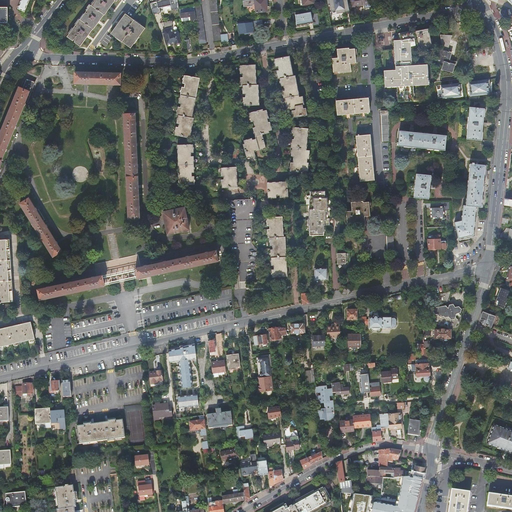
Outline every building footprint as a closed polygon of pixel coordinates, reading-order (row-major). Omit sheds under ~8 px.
[(24,12),(30,0),(20,0),(19,4),(20,4),(18,8),(24,12)] [(88,9),(81,20),(80,19),(67,37),(73,41),(74,40),(76,41),(75,42),(80,46),(92,29),(93,30),(94,28),(103,15),(104,15),(115,0),(116,1),(116,0),(95,0),(92,5),(91,5),(88,9)] [(176,0),(166,0),(154,3),(151,4),(153,14),(160,13),(159,8),(170,6),(171,10),(178,9),(176,0)] [(220,35),(216,0),(209,0),(214,42),(221,41),(220,35)] [(266,0),(250,0),(243,1),(244,7),(253,6),(253,5),(255,5),(257,12),(267,11),(266,0)] [(348,0),(327,0),(329,5),(331,4),(332,11),(337,10),(337,14),(350,11),(348,0)] [(196,20),(199,45),(206,44),(201,6),(194,7),(196,20)] [(194,7),(179,9),(180,18),(190,16),(191,21),(196,20),(194,7)] [(312,12),(296,14),(297,26),(314,23),(312,12)] [(125,14),(111,34),(130,48),(134,43),(145,28),(125,14)] [(245,29),(245,31),(263,29),(262,19),(245,22),(244,20),(238,21),(239,29),(245,29)] [(172,21),(163,23),(165,30),(164,30),(162,33),(166,46),(175,43),(175,45),(177,45),(180,45),(180,43),(181,43),(181,42),(178,32),(173,33),(171,27),(173,25),(172,21)] [(396,67),(413,66),(412,49),(415,48),(431,45),(428,30),(394,36),(395,49),(396,67)] [(437,64),(443,66),(442,70),(453,73),(455,65),(449,63),(452,53),(448,51),(450,42),(452,36),(440,35),(440,36),(441,38),(441,40),(441,42),(441,43),(441,44),(441,46),(441,48),(440,50),(441,50),(437,64)] [(337,49),(338,58),(332,58),(333,73),(339,72),(339,73),(351,72),(350,63),(356,62),(354,49),(349,49),(349,48),(337,49)] [(396,67),(395,49),(381,50),(381,53),(382,72),(385,71),(396,71),(396,67)] [(290,55),(276,58),(277,63),(275,63),(276,67),(278,66),(279,70),(276,70),(278,79),(280,78),(282,87),(284,86),(285,90),(282,90),(284,98),(285,98),(288,110),(291,109),(292,113),(295,112),(296,117),(307,115),(306,108),(296,110),(296,106),(304,105),(303,96),(299,97),(298,88),(290,90),(289,85),(297,83),(295,75),(293,75),(290,55)] [(256,65),(242,65),(243,70),(240,70),(240,74),(243,74),(243,77),(240,77),(241,81),(243,81),(243,86),(245,86),(245,90),(243,90),(243,94),(245,94),(246,97),(243,97),(243,101),(246,101),(246,106),(259,105),(259,96),(251,97),(251,93),(259,93),(258,84),(257,85),(256,76),(249,77),(248,73),(256,73),(256,65)] [(413,66),(396,67),(396,71),(385,71),(385,86),(397,86),(398,87),(398,102),(413,101),(412,85),(418,84),(428,84),(428,83),(428,79),(429,79),(428,78),(427,78),(426,65),(416,66),(413,66)] [(121,73),(75,72),(75,83),(120,85),(121,73)] [(200,78),(187,75),(186,80),(183,80),(183,83),(185,84),(184,87),(182,87),(179,103),(181,103),(181,107),(178,106),(177,110),(180,110),(179,115),(181,115),(180,120),(178,120),(177,123),(179,123),(179,127),(176,127),(176,130),(178,131),(177,135),(184,137),(190,138),(192,129),(184,128),(185,125),(193,126),(194,118),(192,117),(194,109),(187,108),(187,104),(195,106),(198,89),(190,88),(191,85),(198,86),(200,78)] [(22,89),(30,91),(31,92),(35,82),(26,79),(22,89)] [(490,79),(467,82),(469,96),(490,95),(490,79)] [(460,83),(441,85),(442,98),(461,96),(460,83)] [(0,164),(30,91),(22,89),(19,87),(0,134),(0,164)] [(336,101),(337,115),(370,112),(368,98),(336,101)] [(480,108),(474,108),(470,107),(467,139),(482,141),(485,109),(480,108)] [(263,109),(251,112),(252,117),(250,118),(251,122),(254,121),(255,127),(253,128),(254,131),(256,131),(258,135),(255,136),(256,140),(259,150),(261,149),(260,147),(265,146),(262,134),(269,132),(269,131),(272,130),(270,121),(261,124),(260,120),(269,118),(267,110),(263,110),(263,109)] [(135,114),(124,114),(128,219),(140,218),(135,114)] [(308,128),(295,127),(295,132),(292,132),(292,135),(294,135),(294,139),(292,139),(291,142),(294,143),(293,148),(294,148),(294,152),(292,152),(291,156),(294,156),(293,163),(291,162),(290,167),(293,167),(292,172),(305,173),(305,171),(308,171),(309,163),(300,162),(300,158),(309,159),(310,150),(307,150),(307,140),(300,140),(300,136),(308,137),(308,128)] [(445,151),(447,136),(400,131),(399,142),(397,142),(397,145),(398,145),(445,151)] [(356,135),(360,181),(374,180),(370,134),(356,135)] [(256,156),(254,151),(253,147),(255,147),(253,141),(252,138),(244,140),(245,143),(243,144),(246,156),(251,154),(252,157),(256,156)] [(191,149),(191,144),(184,144),(177,145),(178,156),(178,173),(185,173),(186,173),(186,176),(185,177),(178,177),(179,185),(185,185),(192,185),(192,180),(195,179),(195,176),(192,176),(192,173),(195,173),(194,156),(192,156),(191,153),(194,152),(194,149),(191,149)] [(462,221),(455,222),(459,239),(473,235),(476,207),(481,207),(485,165),(475,164),(475,163),(473,162),(472,164),(470,163),(466,206),(464,205),(462,221)] [(237,167),(223,167),(223,172),(221,173),(221,176),(223,176),(224,179),(221,179),(221,183),(224,183),(224,188),(238,187),(237,179),(230,179),(230,176),(237,175),(237,167)] [(431,176),(417,174),(414,197),(429,199),(431,176)] [(283,195),(288,194),(288,181),(279,182),(279,190),(276,190),(275,182),(267,182),(268,195),(273,195),(273,198),(276,198),(276,195),(280,195),(280,197),(283,197),(283,195)] [(310,196),(310,199),(309,199),(310,213),(310,220),(309,220),(309,225),(310,225),(310,228),(310,236),(324,235),(324,225),(325,225),(325,220),(326,220),(326,219),(326,211),(327,211),(327,198),(325,198),(325,191),(310,192),(310,196)] [(62,252),(29,198),(20,204),(53,257),(62,252)] [(229,200),(233,276),(236,276),(239,275),(240,282),(243,282),(250,281),(251,281),(253,280),(254,279),(254,277),(254,276),(255,275),(255,274),(255,273),(254,271),(254,270),(255,269),(255,268),(256,266),(257,263),(257,261),(258,259),(258,256),(258,255),(258,253),(258,251),(257,250),(256,249),(255,247),(253,246),(253,245),(252,244),(252,243),(252,242),(251,241),(251,240),(251,238),(252,234),(253,230),(252,228),(252,226),(252,225),(253,223),(254,222),(255,221),(255,219),(256,217),(256,216),(256,215),(255,214),(254,213),(254,211),(255,209),(255,208),(256,207),(256,205),(256,201),(255,200),(254,199),(253,199),(252,199),(251,199),(250,199),(234,200),(233,201),(232,201),(231,201),(230,200),(229,200)] [(352,202),(352,211),(347,212),(348,226),(354,225),(354,226),(365,225),(364,216),(370,216),(368,202),(363,202),(363,201),(352,202)] [(444,206),(431,207),(431,219),(445,219),(444,206)] [(185,208),(163,212),(164,218),(166,217),(168,228),(167,228),(168,234),(189,230),(185,208)] [(283,217),(269,217),(269,222),(267,223),(267,226),(269,226),(270,229),(267,230),(268,233),(270,233),(270,238),(272,238),(272,242),(270,243),(270,246),(273,246),(273,249),(270,249),(270,253),(273,253),(274,262),(271,263),(271,266),(274,266),(274,270),(271,270),(272,273),(274,273),(274,278),(288,277),(287,269),(280,269),(279,266),(287,265),(286,249),(279,249),(278,245),(286,245),(286,237),(284,237),(283,229),(275,229),(275,226),(283,225),(283,217)] [(429,251),(446,249),(445,242),(440,243),(440,236),(434,237),(435,241),(427,242),(429,251)] [(299,237),(297,237),(298,250),(299,250),(306,249),(305,242),(299,242),(299,237)] [(9,239),(0,239),(0,303),(1,303),(1,302),(13,302),(9,239)] [(216,251),(135,268),(138,278),(218,261),(216,251)] [(347,253),(338,253),(339,263),(347,263),(347,253)] [(506,284),(510,285),(510,283),(511,284),(511,282),(511,279),(511,264),(509,265),(506,279),(502,279),(503,275),(498,274),(498,276),(494,275),(494,278),(493,277),(492,282),(506,284)] [(327,268),(315,268),(315,280),(328,279),(327,268)] [(102,276),(38,290),(40,300),(104,286),(102,276)] [(343,295),(351,294),(351,286),(343,288),(343,295)] [(501,288),(495,305),(503,308),(510,291),(501,288)] [(427,309),(424,318),(430,325),(438,324),(440,326),(444,325),(445,327),(446,327),(448,329),(455,327),(458,319),(456,316),(457,312),(460,312),(462,308),(459,305),(456,306),(453,303),(449,304),(448,308),(446,305),(442,306),(443,301),(439,302),(438,306),(427,309)] [(357,309),(347,309),(348,319),(357,319),(357,309)] [(483,324),(491,327),(495,316),(493,315),(494,313),(491,312),(490,314),(483,311),(481,320),(483,324)] [(369,319),(369,324),(369,328),(391,328),(391,327),(395,327),(396,325),(396,319),(395,318),(391,318),(391,317),(379,317),(379,313),(374,313),(374,317),(369,317),(369,319)] [(0,329),(0,347),(35,339),(31,322),(0,329)] [(331,327),(326,327),(327,338),(335,338),(336,342),(337,342),(340,342),(339,322),(334,323),(334,324),(335,326),(331,327)] [(290,324),(291,334),(303,333),(305,333),(304,324),(303,324),(303,323),(290,324)] [(269,329),(270,341),(281,339),(281,335),(286,335),(285,328),(280,329),(280,327),(269,329)] [(446,329),(445,327),(442,327),(440,329),(440,330),(436,330),(435,338),(441,338),(446,338),(451,338),(451,330),(446,330),(446,329)] [(258,336),(259,344),(267,343),(266,334),(258,336)] [(349,347),(362,347),(362,334),(349,334),(349,347)] [(312,336),(312,346),(325,345),(324,335),(312,336)] [(169,363),(179,362),(190,360),(197,360),(195,343),(168,349),(169,363)] [(424,347),(424,344),(420,344),(420,354),(411,354),(411,360),(424,359),(424,349),(424,347)] [(429,359),(433,358),(433,353),(429,353),(429,349),(425,349),(424,349),(424,359),(429,359)] [(226,355),(228,370),(237,369),(237,367),(240,367),(239,354),(226,355)] [(265,357),(259,358),(262,378),(272,376),(271,368),(269,357),(265,357)] [(429,363),(429,359),(415,360),(415,364),(411,364),(411,371),(415,371),(416,376),(423,376),(423,379),(424,381),(425,382),(427,382),(429,381),(430,379),(430,369),(429,369),(429,363)] [(225,360),(211,362),(213,377),(227,376),(225,360)] [(391,371),(381,372),(382,383),(387,382),(388,382),(391,382),(392,382),(392,379),(399,378),(397,368),(390,369),(391,371)] [(149,373),(151,384),(158,384),(158,382),(163,381),(162,371),(149,373)] [(315,385),(313,371),(312,371),(306,371),(308,385),(315,385)] [(370,392),(369,373),(360,374),(361,382),(360,382),(360,386),(361,386),(362,392),(370,392)] [(262,378),(263,392),(273,391),(272,376),(262,378)] [(64,401),(72,400),(71,391),(69,380),(66,380),(66,381),(62,382),(63,392),(64,401)] [(59,382),(50,382),(51,389),(49,389),(49,394),(56,393),(56,391),(60,391),(59,382)] [(339,382),(331,383),(332,389),(332,392),(336,391),(336,394),(349,393),(349,387),(347,387),(343,388),(343,386),(343,384),(340,384),(339,382)] [(381,395),(380,382),(370,383),(371,396),(381,395)] [(32,384),(23,384),(23,387),(16,387),(17,396),(20,396),(20,394),(28,394),(28,396),(32,396),(32,384)] [(318,419),(323,419),(323,417),(324,417),(325,417),(325,419),(331,419),(331,415),(335,415),(334,407),(334,406),(334,404),(333,402),(333,400),(330,400),(330,395),(333,395),(332,392),(332,389),(326,389),(326,386),(323,386),(318,387),(315,387),(316,403),(320,402),(320,403),(324,402),(325,408),(321,408),(321,410),(317,411),(318,413),(318,419)] [(197,394),(178,396),(179,408),(199,405),(197,394)] [(154,419),(173,416),(171,407),(169,408),(168,404),(159,405),(158,404),(155,404),(156,406),(153,407),(154,419)] [(0,421),(9,421),(9,406),(3,406),(3,408),(0,407),(0,421)] [(281,416),(280,406),(269,408),(269,411),(268,412),(269,419),(274,418),(274,417),(277,417),(281,416)] [(51,424),(50,412),(50,409),(35,410),(36,425),(51,424)] [(232,426),(231,412),(221,413),(221,409),(216,410),(217,414),(207,415),(209,429),(232,426)] [(65,422),(65,419),(65,411),(50,412),(51,424),(65,422)] [(400,412),(388,414),(389,427),(389,429),(390,428),(392,430),(394,429),(395,428),(402,427),(400,412)] [(359,427),(371,426),(370,414),(352,416),(353,419),(354,429),(359,428),(359,427)] [(389,427),(388,414),(379,415),(380,424),(376,425),(376,427),(371,427),(372,431),(373,442),(381,440),(380,431),(384,430),(384,428),(389,427)] [(200,421),(198,421),(198,426),(199,430),(201,430),(202,437),(207,436),(205,418),(200,419),(200,421)] [(354,431),(354,429),(353,419),(340,421),(341,432),(354,431)] [(421,421),(410,419),(408,433),(421,435),(421,430),(420,430),(421,421)] [(125,438),(123,420),(116,421),(116,420),(108,421),(108,422),(92,424),(92,423),(84,424),(84,425),(77,426),(80,444),(125,438)] [(487,442),(511,452),(511,430),(495,424),(487,442)] [(245,426),(236,427),(238,441),(241,440),(241,437),(246,436),(246,440),(251,439),(254,439),(253,430),(245,431),(245,426)] [(275,433),(263,435),(264,446),(273,444),(272,442),(276,441),(276,443),(280,443),(279,431),(275,432),(275,433)] [(311,464),(322,459),(320,438),(320,437),(320,435),(317,435),(318,445),(319,452),(316,453),(315,452),(312,454),(312,455),(307,458),(311,464)] [(202,442),(205,453),(210,452),(207,440),(202,442)] [(299,440),(285,442),(287,452),(292,451),(291,450),(300,448),(299,440)] [(237,449),(221,453),(223,462),(240,457),(237,449)] [(0,465),(12,465),(11,450),(6,450),(6,451),(0,451),(0,465)] [(390,454),(387,454),(387,461),(388,461),(393,462),(393,459),(399,460),(402,451),(391,450),(390,454)] [(368,484),(382,485),(383,478),(383,473),(394,474),(394,477),(403,477),(406,477),(406,473),(406,471),(400,471),(398,469),(396,469),(394,469),(384,468),(384,466),(387,467),(388,461),(387,461),(387,454),(379,454),(379,472),(368,471),(368,477),(368,484)] [(148,455),(135,457),(136,467),(141,466),(144,466),(150,465),(148,455)] [(251,462),(241,463),(241,467),(242,475),(259,473),(257,463),(256,455),(250,456),(251,462)] [(300,461),(304,469),(311,465),(311,464),(307,458),(300,461)] [(257,463),(259,473),(259,476),(268,475),(267,468),(267,462),(266,462),(257,463)] [(341,462),(336,464),(339,482),(341,493),(347,493),(353,494),(351,482),(345,482),(344,477),(341,462)] [(267,468),(268,475),(270,488),(284,480),(282,471),(274,472),(274,468),(267,468)] [(414,511),(415,508),(418,498),(423,478),(412,477),(403,477),(398,506),(371,502),(373,496),(364,495),(353,494),(349,511),(414,511)] [(145,481),(138,482),(140,496),(145,496),(147,495),(148,495),(153,495),(152,485),(146,485),(145,481)] [(76,511),(76,507),(76,501),(77,501),(76,493),(75,493),(74,486),(69,487),(69,486),(66,486),(66,487),(56,488),(59,510),(57,510),(57,511),(76,511)] [(272,511),(313,511),(331,503),(323,488),(293,505),(291,501),(286,504),(286,505),(272,511)] [(467,511),(470,491),(452,488),(451,497),(450,501),(450,504),(449,509),(448,511),(467,511)] [(7,508),(15,507),(15,505),(26,503),(25,492),(6,494),(6,499),(6,500),(6,501),(7,508)] [(234,495),(222,496),(223,501),(223,504),(246,500),(245,493),(240,494),(234,495)] [(210,494),(208,494),(209,511),(217,511),(216,503),(213,503),(210,501),(210,499),(211,499),(210,494)] [(511,497),(489,494),(487,506),(511,509),(511,497)]
